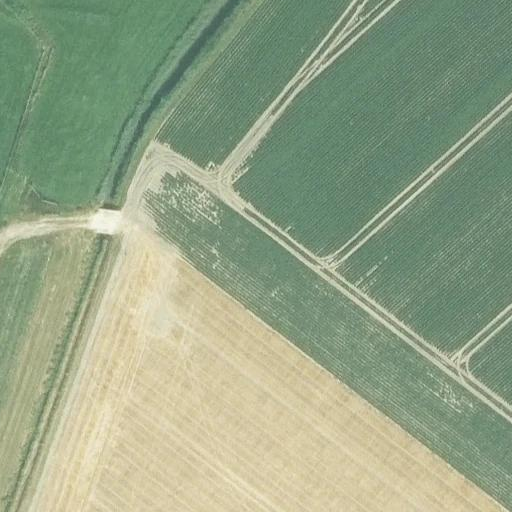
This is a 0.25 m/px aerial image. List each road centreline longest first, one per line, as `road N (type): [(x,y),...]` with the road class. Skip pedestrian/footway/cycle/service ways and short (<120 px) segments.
road 1 (track): [(44,0),(77,30),(71,64),(0,236)]
road 2 (track): [(0,238),(27,224),(122,222)]
